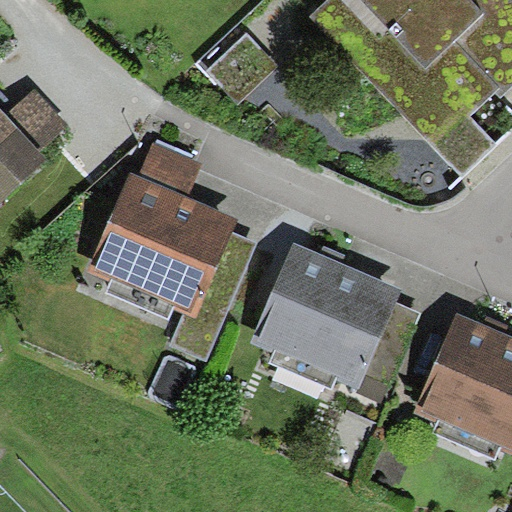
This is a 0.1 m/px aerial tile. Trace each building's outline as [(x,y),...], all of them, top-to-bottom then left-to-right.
[(511,0),(324,0),(302,21),(440,167),(511,99),(511,0)] [(255,48),(216,86),(239,111),(279,73),(255,48)] [(0,148),(0,218),(36,185),(0,148)] [(231,229),(121,186),(78,295),(187,338),(231,229)] [(391,299),(289,256),(246,358),(348,400),(391,299)] [(511,353),(447,332),(412,437),(511,471),(511,353)] [(0,357),(12,347),(0,334),(0,357)]
